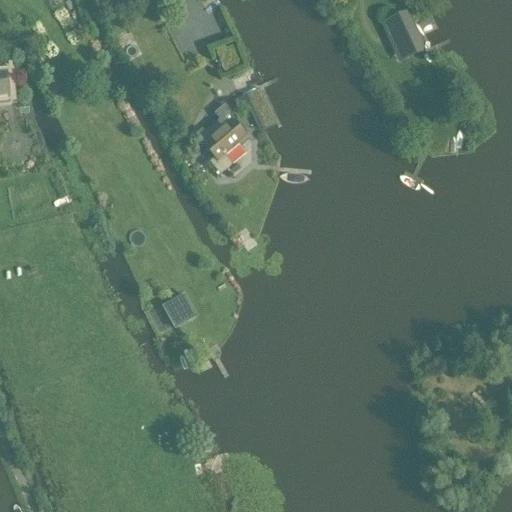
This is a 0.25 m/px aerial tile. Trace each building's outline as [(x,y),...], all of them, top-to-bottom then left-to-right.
[(403,27),(400,20),(386,26),(398,52),(418,43),(410,24),(403,27)] [(225,76),(243,68),(234,48),(217,56),(225,76)] [(0,77),(0,109),(11,109),(8,77),(0,77)] [(263,132),(277,126),(260,89),(246,96),(263,132)] [(218,164),(247,139),(234,124),(236,121),(225,109),(216,117),(221,123),(197,144),(203,150),(205,148),(218,164)] [(198,320),(185,296),(162,309),(175,332),(198,320)]
